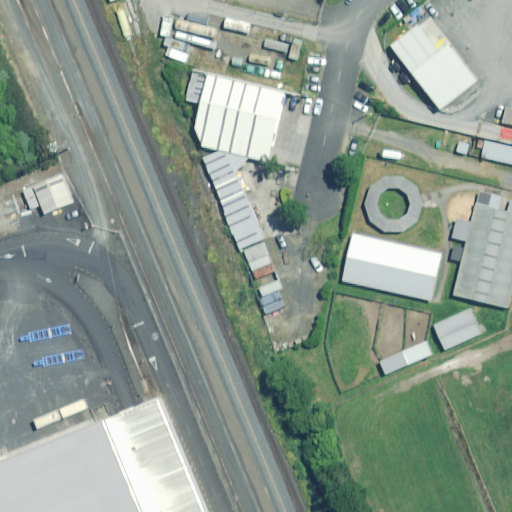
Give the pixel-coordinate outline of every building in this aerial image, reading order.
[(424,38),(393,62),(417,94),(449,70),(443,63),(451,57),(439,42),(432,48),(424,38)] [(497,100),(471,67),(444,94),(457,106),(469,94),(485,111),(497,100)] [(281,97),(196,79),(187,130),(195,147),(268,162),(281,97)] [(423,106),(391,99),(387,116),(418,124),(423,106)] [(459,112),(430,105),(426,122),(473,134),(477,121),(458,116),(459,112)] [(511,148),(483,141),(479,157),(511,164),(511,148)] [(74,202),(61,173),(35,184),(47,213),(74,202)] [(404,178),(386,177),(370,189),(366,205),(372,222),(385,232),(405,232),(418,222),(423,205),(418,188),(404,178)] [(511,308),(511,207),(478,199),(455,296),(511,308)] [(430,302),(442,254),(351,233),(340,281),(430,302)] [(480,334),(469,309),(432,325),(444,350),(480,334)] [(431,355),(426,341),(379,361),(385,374),(431,355)] [(203,511),(158,399),(148,403),(130,411),(0,463),(0,511),(203,511)]
